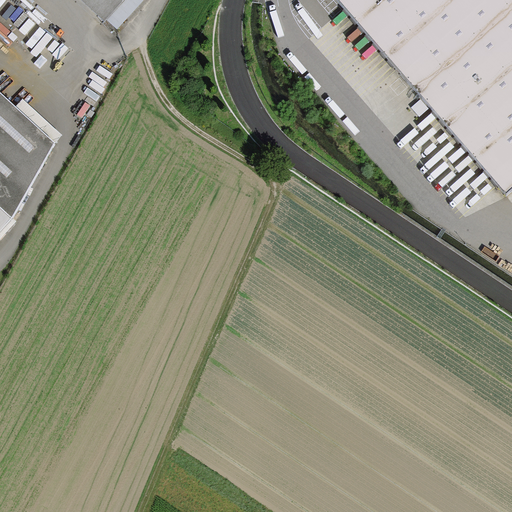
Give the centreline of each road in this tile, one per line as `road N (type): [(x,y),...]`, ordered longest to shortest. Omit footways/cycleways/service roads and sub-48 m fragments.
road 1 (track): [(142,511),(275,179),(171,109),(138,37)]
road 2 (residential): [(234,0),(231,67),(265,132),(511,301)]
